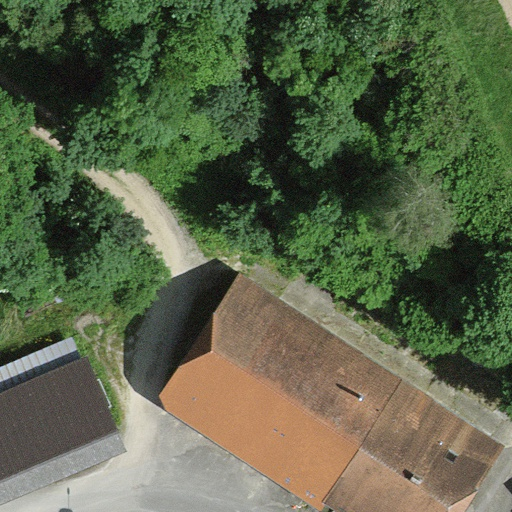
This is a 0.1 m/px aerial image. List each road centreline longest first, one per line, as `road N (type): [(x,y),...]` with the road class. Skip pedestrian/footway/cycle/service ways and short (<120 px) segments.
road 1 (track): [(128,496),(150,393),(165,241),(156,217),(132,195),(0,93)]
road 2 (residential): [(28,511),(128,496),(223,511)]
